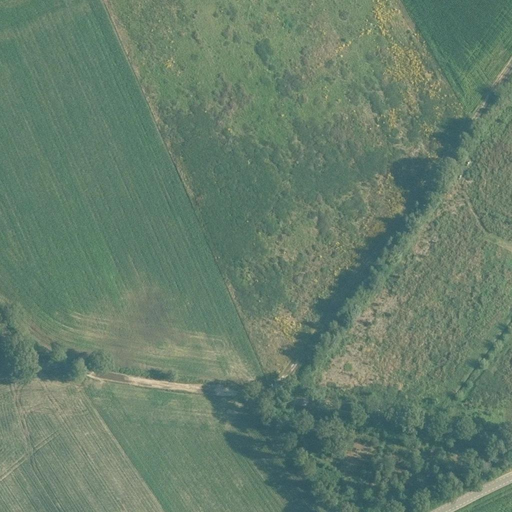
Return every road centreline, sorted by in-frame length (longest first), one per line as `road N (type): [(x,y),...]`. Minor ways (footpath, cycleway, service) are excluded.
road 1 (track): [(0,332),(34,374),(187,389),(511,441)]
road 2 (unknown): [(15,511),(48,454),(48,375)]
